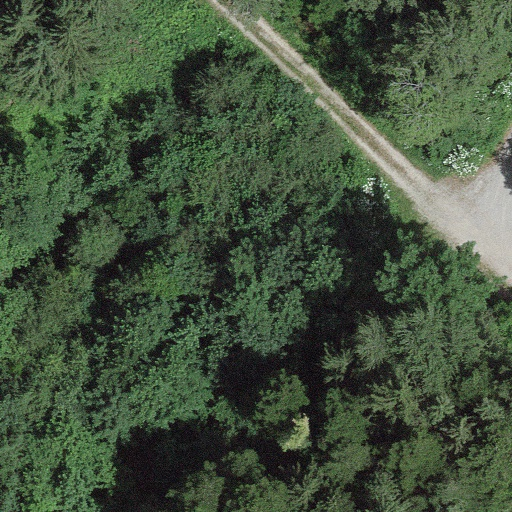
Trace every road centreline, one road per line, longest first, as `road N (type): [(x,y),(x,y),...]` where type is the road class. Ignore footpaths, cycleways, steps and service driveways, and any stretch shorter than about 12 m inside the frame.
road 1 (track): [(479,229),(230,0)]
road 2 (track): [(511,154),(479,229),(511,254)]
